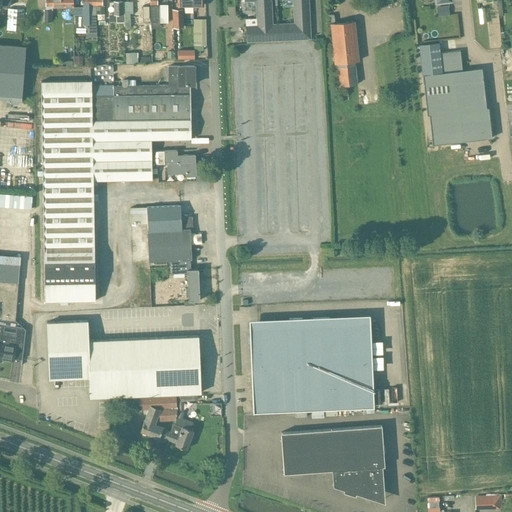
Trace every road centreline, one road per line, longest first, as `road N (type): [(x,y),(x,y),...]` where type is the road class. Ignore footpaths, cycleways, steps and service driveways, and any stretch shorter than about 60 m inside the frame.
road 1 (unclassified): [(215,511),(231,458),(213,59)]
road 2 (unknown): [(251,432),(365,419),(391,433),(398,489),(384,505),(344,502),(261,461)]
road 3 (primary): [(193,511),(0,440)]
road 4 (unknown): [(466,0),(474,36),(494,64),(511,164)]
